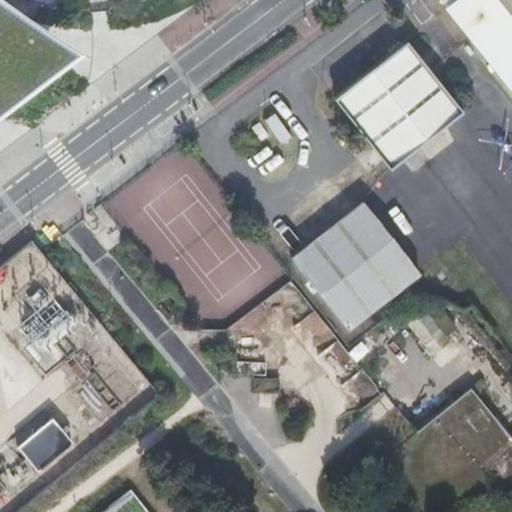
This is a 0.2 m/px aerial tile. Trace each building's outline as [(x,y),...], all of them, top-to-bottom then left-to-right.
[(511,0),(443,0),(450,8),(448,9),(511,88),(511,0)] [(403,41),(332,98),(390,169),(460,111),(403,41)] [(9,70),(5,70),(2,71),(0,72),(0,100),(6,96),(10,93),(12,91),(15,87),(17,82),(17,79),(16,74),(13,71),(9,70)] [(362,202),(291,260),(348,329),(419,273),(362,202)] [(29,250),(0,268),(0,309),(39,371),(69,352),(59,336),(76,325),(29,250)] [(511,439),(469,388),(377,464),(416,511),(440,511),(494,468),(511,490),(511,439)] [(72,442),(49,416),(15,444),(37,471),(72,442)] [(146,511),(129,490),(101,511),(146,511)]
